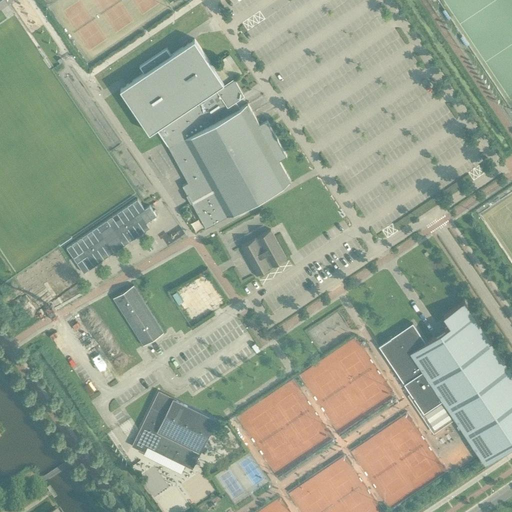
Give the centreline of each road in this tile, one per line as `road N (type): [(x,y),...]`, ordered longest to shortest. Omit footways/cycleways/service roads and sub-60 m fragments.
road 1 (unclassified): [(209,6),(377,253),(431,217)]
road 2 (unclassified): [(511,337),(431,217)]
